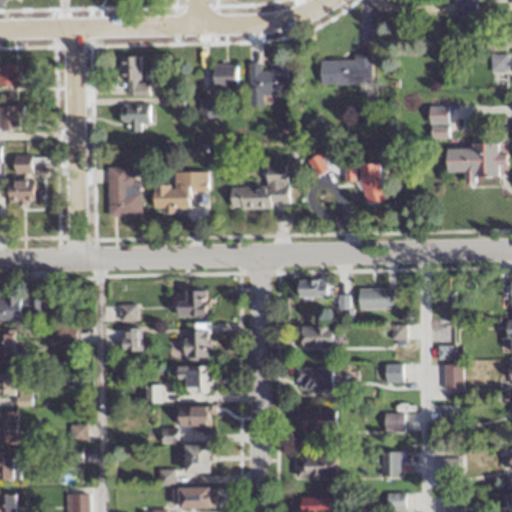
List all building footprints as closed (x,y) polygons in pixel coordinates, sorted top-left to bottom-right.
[(473,0),(457,0),(458,12),(474,12),(473,0)] [(353,60),(319,60),(319,85),(371,84),(371,54),(353,54),(353,60)] [(138,55),(120,55),(120,80),(127,80),(127,95),(148,95),(148,83),(138,83),(138,55)] [(0,84),(20,84),(20,71),(15,71),(15,63),(0,62),(0,84)] [(248,71),(248,95),(287,95),(287,62),(268,62),(268,71),(248,71)] [(235,64),(212,64),(212,87),(235,87),(235,64)] [(198,117),(215,117),(215,98),(198,98),(198,117)] [(149,103),(120,103),(120,123),(149,123),(149,103)] [(20,104),(0,104),(0,129),(21,129),(20,104)] [(428,138),(447,138),(447,108),(428,108),(428,138)] [(445,147),(446,172),(466,171),(466,177),(503,177),(502,142),(470,142),(470,147),(445,147)] [(13,173),(30,173),(30,155),(13,155),(13,173)] [(313,175),(325,170),(319,156),(307,160),(313,175)] [(379,162),(342,166),(344,183),(360,181),(362,203),(384,201),(379,162)] [(285,165),(265,165),(265,188),(229,188),(230,209),(285,209),(285,165)] [(107,216),(137,216),(138,166),(107,166),(107,216)] [(173,172),(173,184),(152,184),(152,210),(188,210),(188,192),(206,192),(206,172),(173,172)] [(8,202),(34,202),(34,180),(8,180),(8,202)] [(297,297),(325,297),(325,280),(297,280),(297,297)] [(357,309),(393,309),(393,288),(357,288),(357,309)] [(205,289),(183,289),(183,299),(176,299),(176,316),(205,316),(205,289)] [(0,319),(42,319),(42,296),(0,296),(0,319)] [(137,305),(118,305),(118,320),(137,320),(137,305)] [(207,322),(182,322),(182,357),(207,357),(207,322)] [(74,327),(61,325),(59,338),(72,340),(74,327)] [(331,347),(331,326),(298,326),(298,347),(331,347)] [(121,349),(139,349),(139,328),(121,328),(121,349)] [(13,331),(0,331),(0,365),(13,366),(13,331)] [(413,364),(384,364),(384,383),(413,383),(413,364)] [(176,365),(176,379),(184,379),(184,391),(206,391),(206,365),(176,365)] [(444,388),(461,388),(461,365),(444,365),(444,388)] [(331,367),(294,367),(294,389),(331,389),(331,367)] [(14,371),(0,370),(0,394),(16,395),(16,405),(29,405),(29,390),(14,390),(14,371)] [(178,426),(207,426),(207,406),(178,406),(178,426)] [(299,409),(299,431),(334,431),(334,409),(299,409)] [(0,442),(16,443),(16,410),(1,410),(1,417),(0,416),(0,442)] [(403,432),(403,413),(382,413),(382,432),(403,432)] [(85,425),(69,425),(69,441),(85,441),(85,425)] [(182,471),(209,471),(209,444),(182,444),(182,471)] [(79,448),(65,449),(66,464),(80,463),(79,448)] [(398,475),(398,452),(379,452),(379,475),(398,475)] [(18,456),(0,455),(0,479),(18,479),(18,456)] [(335,456),(295,456),(295,477),(335,477),(335,456)] [(458,457),(438,457),(438,479),(458,479),(458,457)] [(175,507),(208,507),(208,487),(175,487),(175,507)] [(14,511),(14,493),(0,493),(0,511),(14,511)] [(404,508),(404,493),(385,493),(385,508),(404,508)] [(65,494),(64,511),(87,511),(88,494),(65,494)] [(299,496),(299,511),(329,511),(329,496),(299,496)] [(460,511),(460,497),(439,497),(438,511),(460,511)]
